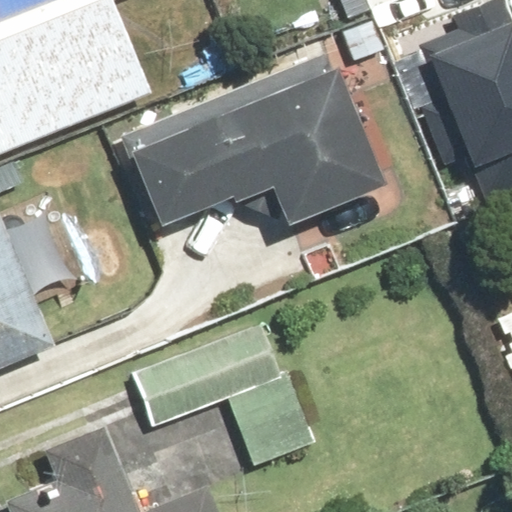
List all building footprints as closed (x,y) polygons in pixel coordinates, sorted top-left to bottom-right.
[(0,146),(150,82),(115,0),(0,49),(0,146)] [(456,27),(426,40),(476,159),(511,143),(511,2),(511,0),(477,0),(449,12),(456,27)] [(387,177),(335,47),(125,132),(161,221),(274,176),(290,217),(387,177)] [(0,359),(50,340),(0,213),(0,359)] [(309,439),(262,321),(133,371),(155,427),(227,399),(251,461),(309,439)] [(11,511),(232,511),(202,440),(131,469),(113,425),(49,452),(60,477),(6,500),(11,511)]
